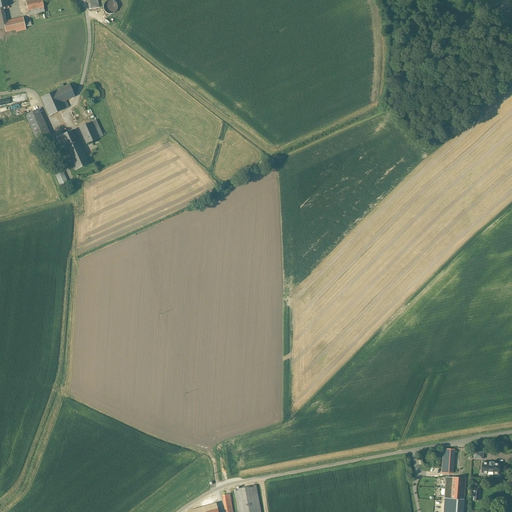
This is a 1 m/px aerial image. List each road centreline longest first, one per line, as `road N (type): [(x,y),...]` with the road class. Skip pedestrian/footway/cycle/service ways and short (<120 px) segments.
road 1 (unclassified): [(511,433),(250,480),(180,511)]
road 2 (track): [(278,160),(86,11)]
road 3 (track): [(63,394),(75,256),(71,175)]
road 4 (track): [(54,390),(208,453),(218,489)]
